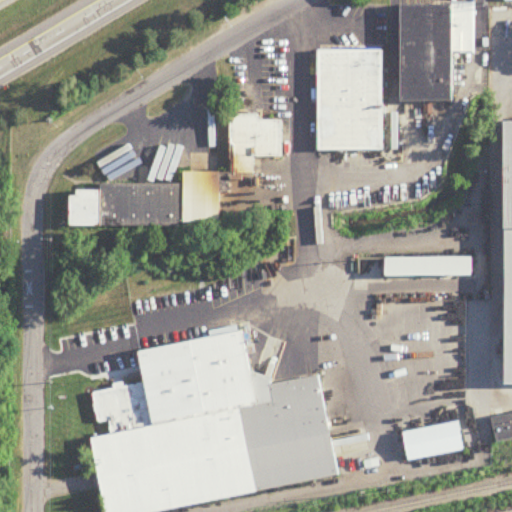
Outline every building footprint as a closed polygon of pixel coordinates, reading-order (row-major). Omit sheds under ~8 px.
[(457,103),(457,54),(474,54),(474,5),(402,5),(402,103),(457,103)] [(320,152),(385,151),(385,50),(319,50),(320,152)] [(223,227),(223,180),(255,181),(255,159),(283,159),(283,122),(259,122),(259,116),(231,116),(231,175),(187,174),(187,186),(101,186),(101,193),(73,192),(73,227),(223,227)] [(473,259),(388,259),(388,277),(473,277),(473,259)] [(107,511),(152,511),(341,480),(329,411),(347,408),(341,374),(272,385),(270,376),(254,378),(247,333),(140,351),(146,384),(94,392),(99,424),(109,422),(111,436),(95,438),(107,511)] [(511,441),(511,448),(511,414),(492,418),(496,444),(511,441)] [(405,433),(409,461),(465,452),(461,424),(405,433)]
